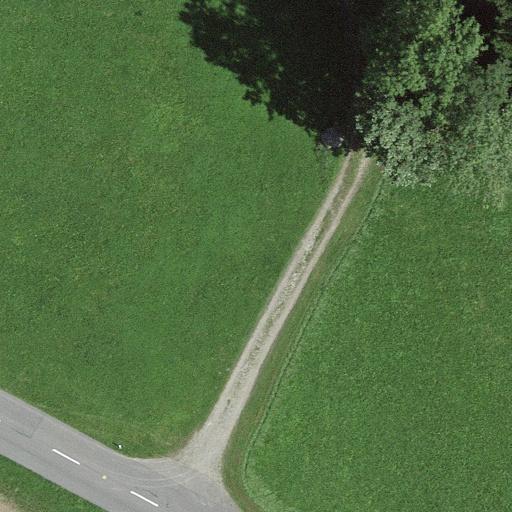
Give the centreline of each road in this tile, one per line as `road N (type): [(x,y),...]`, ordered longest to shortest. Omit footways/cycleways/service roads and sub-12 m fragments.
road 1 (track): [(174,505),(344,198),(369,104),(365,0)]
road 2 (tertiary): [(186,511),(0,413)]
